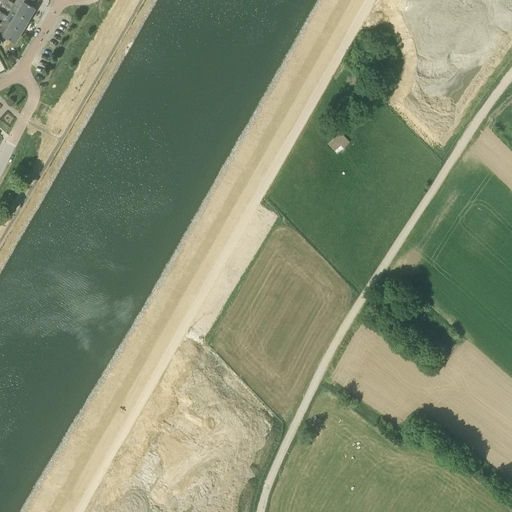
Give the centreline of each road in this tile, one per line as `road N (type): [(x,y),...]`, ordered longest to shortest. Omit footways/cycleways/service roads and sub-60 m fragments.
road 1 (unclassified): [(80,511),(369,0)]
road 2 (unclassified): [(260,511),(328,352),(511,73)]
